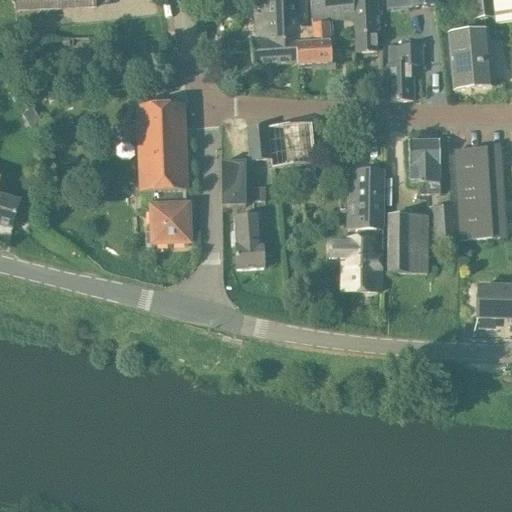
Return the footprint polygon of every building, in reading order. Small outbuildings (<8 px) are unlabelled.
[(14,0),(15,11),(96,8),(95,0),(14,0)] [(295,47),(296,47),(295,30),(307,30),(306,0),(253,0),(256,45),(250,45),(251,68),(296,65),(297,65),(295,47)] [(309,0),(311,23),(353,19),(352,0),(309,0)] [(352,0),(353,19),(355,54),(376,53),(375,35),(378,35),(375,0),(352,0)] [(409,0),(411,9),(435,6),(434,0),(409,0)] [(471,0),(474,21),(490,19),(488,0),(471,0)] [(511,0),(491,0),(494,27),(511,24),(511,0)] [(313,45),(296,47),(295,47),(297,65),(296,65),(296,68),(331,66),(328,25),(311,26),(313,45)] [(486,34),(448,37),(453,93),(491,89),(486,34)] [(389,68),(387,68),(388,104),(412,103),(411,68),(421,67),(420,49),(401,49),(388,50),(389,68)] [(151,247),(189,245),(187,208),(185,208),(185,193),(187,193),(183,107),(135,109),(139,195),(153,195),(154,209),(150,210),(151,247)] [(32,110),(21,116),(30,129),(40,123),(32,110)] [(271,171),(313,167),(309,126),(246,132),(250,163),(270,161),(271,171)] [(438,167),(439,167),(438,143),(408,144),(409,169),(410,186),(418,186),(419,197),(439,197),(438,167)] [(454,153),(455,176),(501,173),(500,151),(454,153)] [(221,208),(244,208),(244,164),(221,164),(221,208)] [(265,171),(250,173),(254,208),(269,207),(265,171)] [(314,173),(300,174),(301,187),(315,185),(314,173)] [(355,232),(368,232),(368,242),(341,242),(341,246),(328,246),(328,260),(341,260),(341,293),(379,293),(380,243),(380,232),(381,174),(356,173),(355,232)] [(457,198),(503,195),(501,173),(455,176),(457,198)] [(0,228),(11,232),(12,229),(18,208),(18,206),(0,200),(0,180),(0,181),(0,180),(0,228)] [(504,218),(503,195),(457,198),(458,220),(504,218)] [(435,243),(452,242),(450,207),(433,208),(435,243)] [(262,257),(269,257),(269,246),(261,246),(260,218),(232,220),(233,234),(230,234),(230,248),(234,248),(236,272),(263,270),(262,257)] [(426,276),(427,219),(387,218),(386,275),(426,276)] [(504,218),(458,220),(459,243),(505,240),(504,218)] [(511,321),(511,291),(477,290),(476,320),(511,321)]
